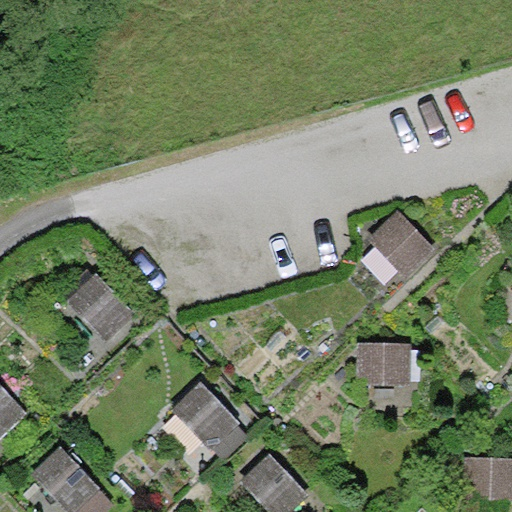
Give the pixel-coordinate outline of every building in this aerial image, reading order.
[(396,210),(365,242),(402,277),(433,245),(396,210)] [(95,272),(65,299),(105,341),(134,314),(95,272)] [(413,343),(355,343),(355,384),(413,384),(413,343)] [(200,381),(170,410),(221,461),(250,433),(200,381)] [(0,386),(0,440),(27,413),(0,386)] [(60,447),(31,475),(65,511),(109,511),(116,506),(60,447)] [(266,455),(239,483),(269,511),(303,511),(314,501),(266,455)] [(511,458),(464,459),(464,502),(511,501),(511,458)]
